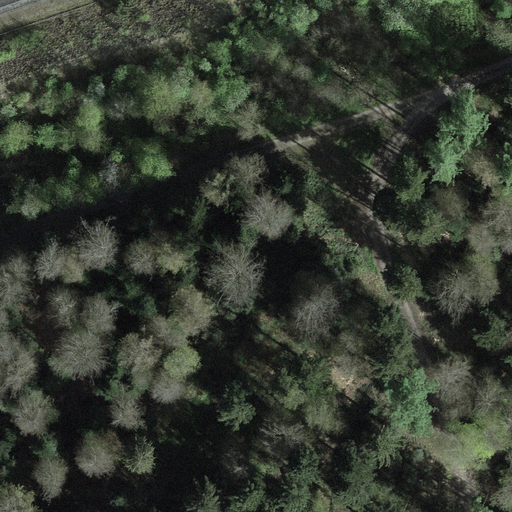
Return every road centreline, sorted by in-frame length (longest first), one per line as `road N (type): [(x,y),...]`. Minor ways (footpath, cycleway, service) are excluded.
road 1 (track): [(511,62),(420,107),(370,198),(465,511)]
road 2 (track): [(0,234),(420,107)]
